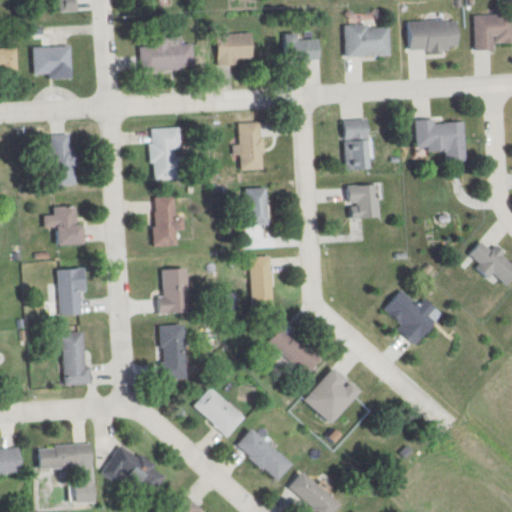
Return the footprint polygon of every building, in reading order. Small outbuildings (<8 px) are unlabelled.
[(60,0),(61,11),(78,11),(78,0),(60,0)] [(505,15),(467,15),(467,51),(486,51),(486,45),(505,45),(505,15)] [(401,22),(401,52),(450,52),(450,22),(401,22)] [(382,57),(382,27),(338,27),(338,45),(345,45),(345,57),(382,57)] [(217,34),(217,63),(252,63),(252,34),(217,34)] [(192,43),(180,44),(180,37),(150,38),(150,46),(139,46),(140,71),(193,68),(192,43)] [(320,61),(320,39),(289,39),(289,61),(320,61)] [(72,74),(72,46),(33,47),(33,74),(72,74)] [(0,48),(0,70),(18,70),(18,49),(0,48)] [(368,120),(342,121),(344,171),(370,170),(368,120)] [(408,122),(409,152),(438,151),(438,163),(460,162),(458,121),(408,122)] [(151,179),(182,179),(181,128),(151,128),(151,179)] [(235,130),(236,171),(263,170),(262,129),(235,130)] [(75,185),(75,133),(53,133),(54,185),(75,185)] [(350,219),(380,217),(379,185),(345,187),(346,204),(349,204),(350,219)] [(268,226),(268,188),(246,188),(246,226),(268,226)] [(177,218),(177,196),(154,196),(154,245),(179,245),(179,232),(185,232),(185,218),(177,218)] [(86,225),(79,225),(78,206),(54,207),(55,215),(44,216),(46,232),(55,232),(56,246),(88,244),(86,225)] [(511,266),(477,237),(459,258),(482,278),(485,275),(499,287),(511,272),(511,266)] [(249,257),(250,293),(272,292),(272,257),(249,257)] [(83,291),(88,291),(88,269),(60,269),(60,315),(83,315),(83,291)] [(189,314),(189,269),(160,269),(161,314),(189,314)] [(418,343),(444,315),(425,298),(418,305),(401,288),(381,309),(418,343)] [(163,380),(186,380),(186,325),(163,325),(163,380)] [(323,362),(286,325),(270,341),(307,377),(323,362)] [(87,332),(64,332),(64,385),(93,385),(93,365),(87,365),(87,332)] [(363,392),(337,366),(305,399),(331,424),(363,392)] [(246,418),(212,387),(195,406),(229,437),(246,418)] [(277,483),(294,466),(254,428),(238,445),(277,483)] [(121,471),(156,494),(169,474),(121,443),(102,473),(114,481),(121,471)] [(93,466),(92,444),(37,447),(39,469),(93,466)] [(22,449),(0,449),(0,473),(22,473),(22,449)] [(288,489),(313,511),(336,511),(342,506),(304,472),(288,489)] [(205,511),(187,496),(172,511),(205,511)]
